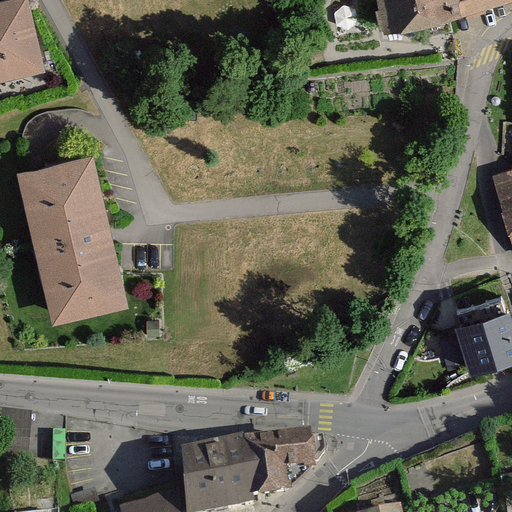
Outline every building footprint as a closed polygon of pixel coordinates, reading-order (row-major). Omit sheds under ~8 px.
[(30,0),(0,0),(0,75),(44,66),(30,0)] [(374,0),(378,20),(451,12),(448,0),(374,0)] [(462,0),(463,8),(493,0),(462,0)] [(92,148),(16,165),(51,318),(127,301),(92,148)] [(511,171),(494,176),(511,239),(511,171)] [(511,297),(511,295),(445,306),(454,361),(511,350),(511,297)] [(9,407),(7,446),(32,448),(34,408),(9,407)] [(175,447),(186,511),(204,511),(256,505),(254,496),(286,496),(287,473),(314,469),(311,435),(241,438),(175,447)]
